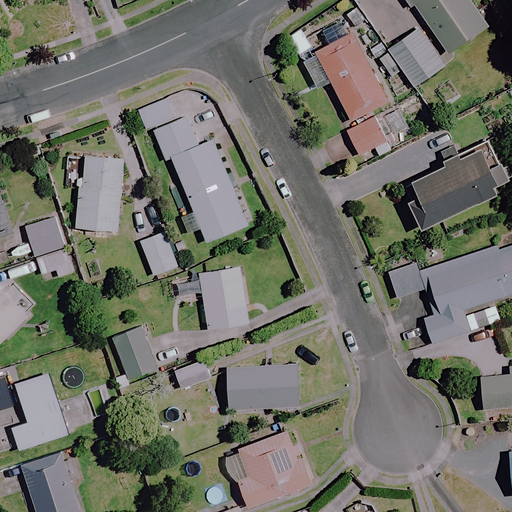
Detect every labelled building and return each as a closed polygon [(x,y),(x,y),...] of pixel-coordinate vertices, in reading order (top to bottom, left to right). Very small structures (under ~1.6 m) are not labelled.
[(403,0),(411,10),(415,7),(449,55),(493,23),(476,0),(403,0)] [(384,47),(388,52),(378,59),(387,72),(397,65),(414,88),(444,66),(414,25),(384,47)] [(353,125),(372,114),(392,104),(353,29),(300,56),(317,89),(331,82),(353,125)] [(152,128),(176,118),(168,98),(138,110),(147,130),(152,128)] [(372,114),(353,125),(345,129),(358,155),(386,140),(372,114)] [(176,118),(152,128),(166,162),(172,159),(193,212),(181,217),(188,233),(200,228),(206,243),(247,226),(212,141),(200,146),(188,117),(177,122),(176,118)] [(421,230),(499,194),(496,188),(511,180),(503,161),(489,168),(481,149),(460,158),(454,145),(440,152),(446,166),(413,181),(419,197),(408,202),(421,230)] [(83,155),(77,228),(117,231),(123,158),(83,155)] [(0,198),(0,238),(15,233),(3,197),(0,198)] [(74,274),(70,265),(54,217),(25,227),(42,274),(55,270),(59,279),(74,274)] [(167,233),(140,243),(152,276),(179,267),(167,233)] [(511,294),(511,244),(420,270),(418,264),(390,272),(397,298),(425,290),(429,305),(437,303),(440,314),(425,318),(432,342),(500,323),(494,300),(511,294)] [(200,271),(204,301),(207,328),(248,323),(241,266),(200,271)] [(33,301),(4,280),(0,283),(0,341),(8,333),(33,301)] [(138,325),(110,340),(130,377),(159,362),(138,325)] [(204,359),(177,370),(185,389),(212,378),(204,359)] [(299,367),(230,367),(230,408),(298,409),(299,367)] [(72,431),(51,370),(16,382),(29,421),(15,426),(22,448),(72,431)] [(7,373),(0,375),(0,405),(16,401),(7,373)] [(511,373),(480,375),(483,409),(511,407),(511,373)] [(294,447),(288,431),(227,454),(248,509),(315,484),(300,445),(294,447)] [(78,511),(62,452),(23,463),(36,511),(78,511)]
